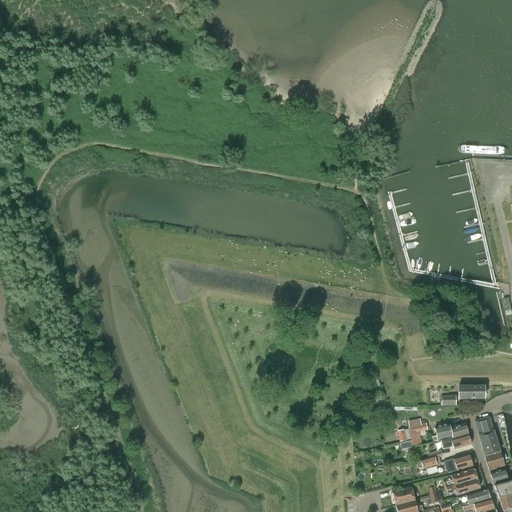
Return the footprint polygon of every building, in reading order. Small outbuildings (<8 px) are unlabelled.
[(508,297),(503,298),(507,315),(511,314),(508,297)] [(444,341),(436,341),(436,349),(444,349),(444,341)] [(458,399),(484,399),(484,386),(458,386),(458,399)] [(441,405),(455,405),(455,396),(441,396),(441,405)] [(484,456),(499,452),(493,431),(489,417),(474,422),(478,435),(484,456)] [(408,427),(407,427),(408,429),(410,440),(415,438),(414,432),(419,431),(424,430),(427,429),(426,423),(408,427)] [(464,436),(468,435),(465,424),(450,429),(449,424),(434,428),(437,440),(440,440),(449,437),(452,436),(452,440),(461,437),(460,435),(464,434),(464,436)] [(397,431),(400,442),(406,441),(404,430),(397,431)] [(471,444),(468,435),(464,436),(464,434),(460,435),(461,437),(452,440),(452,436),(449,437),(440,440),(437,440),(439,445),(441,444),(442,449),(452,446),(453,449),(471,444)] [(415,438),(410,440),(412,447),(422,445),(422,444),(420,438),(420,437),(415,438)] [(410,440),(399,443),(401,450),(412,447),(410,440)] [(500,452),(484,457),(489,470),(495,468),(504,465),(500,452)] [(469,455),(443,462),(447,473),(456,471),(472,466),(469,455)] [(436,456),(422,460),(424,468),(438,464),(436,456)] [(495,468),(489,470),(493,485),(508,481),(504,469),(496,472),(495,468)] [(444,488),(477,479),(474,469),(451,476),(452,480),(442,483),(444,488)] [(479,488),(477,479),(444,488),(446,494),(455,491),(457,495),(479,488)] [(498,498),(511,495),(511,480),(494,486),(498,498)] [(395,505),(415,500),(414,500),(411,487),(392,492),(395,505)] [(465,496),(468,505),(468,506),(490,499),(487,489),(465,496)] [(511,495),(498,498),(503,511),(511,508),(511,495)] [(484,511),(494,509),(490,499),(468,506),(468,505),(462,507),(464,511),(474,508),(475,511),(484,511)] [(417,511),(415,500),(395,505),(395,506),(396,511),(417,511)]
